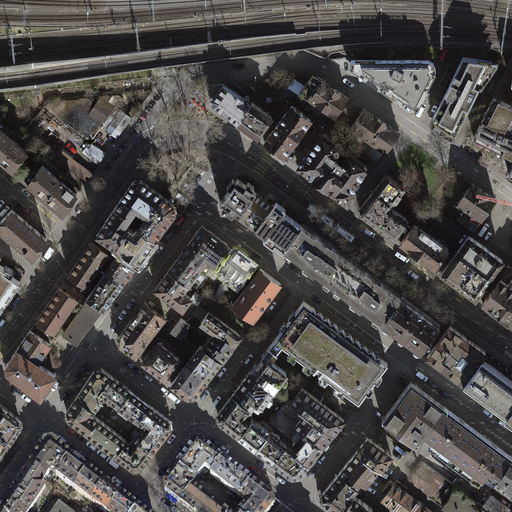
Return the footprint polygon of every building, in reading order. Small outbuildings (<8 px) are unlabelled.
[(489,61),(461,56),(432,116),(456,127),(489,61)] [(416,109),(435,70),(426,60),(351,60),(349,62),(350,63),(347,66),(356,73),(358,69),(370,78),(382,86),(381,89),(389,95),(391,92),(402,100),(416,109)] [(346,97),(311,74),(298,93),(333,116),(339,107),(346,97)] [(242,97),(222,84),(211,98),(211,103),(256,136),(270,116),(251,102),(242,97)] [(87,99),(46,104),(44,105),(64,122),(66,120),(91,138),(109,113),(114,105),(118,99),(111,96),(102,96),(95,105),(87,99)] [(511,157),(511,130),(509,129),(511,122),(511,105),(491,96),(471,136),(511,157)] [(50,122),(80,148),(86,141),(64,122),(44,105),(25,128),(28,130),(22,137),(27,141),(33,134),(37,137),(50,122)] [(115,118),(121,110),(114,105),(109,113),(115,118)] [(309,119),(289,105),(262,141),(282,156),(295,139),(309,119)] [(370,115),(362,109),(350,127),(385,151),(397,133),(387,126),(370,115)] [(131,117),(121,110),(115,118),(110,124),(120,132),(131,117)] [(24,152),(0,131),(0,163),(9,170),(24,152)] [(366,166),(320,133),(305,154),(297,166),(342,199),(352,186),(366,166)] [(96,150),(86,141),(80,148),(90,157),(96,150)] [(61,147),(56,152),(79,172),(87,178),(91,173),(61,147)] [(79,172),(56,152),(55,156),(76,173),(79,172)] [(41,165),(25,184),(46,201),(61,212),(76,194),(41,165)] [(403,188),(384,174),(372,190),(358,207),(358,212),(391,237),(399,227),(405,219),(389,206),(403,188)] [(234,212),(238,215),(255,192),(256,191),(252,188),(254,185),(248,181),(246,184),(243,181),(238,178),(236,180),(233,177),(227,185),(230,188),(220,201),(228,207),(226,210),(232,215),(234,212)] [(139,180),(131,181),(121,196),(95,234),(119,250),(87,296),(102,307),(113,293),(128,271),(146,249),(163,225),(173,212),(172,204),(139,180)] [(493,198),(470,183),(459,199),(456,203),(464,208),(457,217),(473,227),(493,198)] [(460,230),(406,190),(399,198),(419,213),(413,222),(423,230),(428,223),(452,240),(460,230)] [(255,192),(238,215),(255,228),(273,205),(261,196),(255,192)] [(275,242),(284,249),(301,225),(291,217),(283,211),(286,208),(276,201),(273,205),(255,228),(266,235),(263,238),(273,245),(275,242)] [(38,231),(10,208),(0,220),(0,230),(31,256),(46,238),(38,231)] [(446,248),(413,223),(399,242),(417,255),(432,266),(446,248)] [(226,244),(201,225),(193,235),(154,288),(167,297),(181,308),(189,297),(181,291),(205,259),(212,264),(226,244)] [(310,231),(301,225),(284,249),(307,266),(308,269),(313,274),(315,272),(333,285),(351,261),(337,251),(336,248),(331,244),(330,246),(322,240),(322,237),(316,233),(315,235),(310,231)] [(482,246),(468,235),(453,255),(439,272),(454,283),(473,297),(501,260),(482,246)] [(103,251),(89,241),(66,273),(84,285),(89,278),(106,253),(103,251)] [(251,263),(233,249),(225,260),(218,270),(236,283),(251,263)] [(351,261),(333,285),(342,292),(354,301),(355,304),(360,309),(362,307),(382,322),(400,298),(386,287),(386,284),(380,280),(379,282),(371,276),(371,273),(366,269),(364,271),(362,270),(351,261)] [(4,267),(0,264),(0,305),(18,279),(9,273),(12,269),(5,264),(4,267)] [(511,268),(508,266),(500,277),(490,289),(481,302),(511,325),(511,268)] [(278,284),(258,269),(231,304),(250,319),(264,302),(278,284)] [(76,299),(60,288),(48,304),(65,316),(70,308),(76,299)] [(89,324),(102,307),(87,296),(62,332),(76,341),(89,324)] [(389,327),(402,337),(419,312),(407,303),(407,300),(404,298),(401,298),(400,298),(382,322),(384,323),(382,324),(382,327),(385,329),(388,329),(389,327)] [(312,306),(304,300),(272,342),(269,346),(277,352),(280,348),(282,345),(359,402),(388,363),(376,354),(373,350),(371,351),(369,350),(366,345),(364,346),(362,344),(358,339),(356,341),(351,333),(348,335),(343,328),(341,330),(336,322),(334,324),(331,321),(329,317),(327,318),(324,316),(321,311),(319,312),(317,311),(313,305),(312,306)] [(163,317),(143,302),(132,317),(126,326),(118,336),(118,345),(134,356),(163,317)] [(65,316),(48,304),(37,320),(54,332),(60,323),(65,316)] [(200,344),(185,363),(204,378),(220,358),(238,334),(230,327),(207,310),(198,321),(213,332),(203,347),(200,344)] [(433,322),(419,312),(402,337),(415,346),(413,348),(413,350),(416,352),(419,352),(420,350),(421,351),(439,327),(438,325),(438,323),(435,321),(433,322)] [(188,324),(179,318),(173,326),(169,331),(178,337),(188,324)] [(427,356),(463,382),(480,358),(481,358),(486,352),(468,339),(450,325),(427,356)] [(49,344),(29,330),(6,362),(5,367),(7,371),(36,394),(40,394),(53,373),(40,365),(43,361),(39,358),(49,344)] [(177,358),(156,342),(147,353),(141,361),(163,378),(177,358)] [(258,361),(251,371),(274,389),(287,372),(271,360),(277,352),(269,346),(258,361)] [(511,380),(481,358),(480,358),(463,382),(505,414),(503,416),(511,422),(511,380)] [(203,380),(204,378),(185,363),(170,384),(189,398),(203,380)] [(99,391),(110,376),(99,368),(93,369),(82,386),(80,389),(97,401),(103,394),(99,391)] [(274,389),(251,371),(238,387),(232,394),(251,408),(256,401),(261,405),(274,389)] [(118,382),(110,376),(99,391),(103,394),(118,406),(129,391),(118,382)] [(416,445),(423,436),(445,406),(439,402),(411,381),(382,420),(416,445)] [(251,408),(232,394),(226,402),(218,413),(219,417),(219,420),(245,439),(264,454),(281,467),(291,475),(299,474),(308,463),(311,459),(322,446),(328,439),(344,419),(329,408),(302,387),(292,401),(306,412),(300,419),(296,424),(298,427),(292,435),(293,436),(292,438),(298,442),(293,448),(279,438),(281,436),(270,428),(260,421),(259,422),(251,417),(250,419),(245,415),(251,408)] [(97,401),(80,389),(72,399),(66,408),(67,417),(86,433),(97,419),(89,413),(97,401)] [(129,391),(118,406),(137,420),(148,405),(137,397),(129,391)] [(300,419),(306,412),(292,401),(287,398),(280,408),(290,417),(292,414),(300,419)] [(0,404),(0,453),(7,442),(18,425),(17,417),(0,404)] [(166,419),(148,405),(137,420),(141,423),(137,429),(156,443),(159,438),(168,427),(166,419)] [(445,406),(423,436),(428,440),(433,444),(455,461),(478,430),(456,414),(451,410),(445,406)] [(114,454),(125,440),(97,419),(86,433),(102,445),(114,454)] [(146,455),(156,443),(137,429),(128,442),(125,440),(114,454),(131,466),(138,466),(146,455)] [(478,430),(455,461),(482,480),(489,471),(497,478),(511,458),(511,455),(481,433),(478,430)] [(333,480),(323,492),(324,500),(339,511),(373,511),(372,511),(373,509),(354,495),(352,493),(358,485),(357,484),(361,480),(366,484),(379,468),(381,469),(392,455),(368,437),(361,445),(346,463),(333,480)] [(56,475),(70,457),(52,443),(44,444),(33,462),(29,467),(46,478),(51,470),(56,474),(55,475),(56,475)] [(265,511),(271,505),(271,500),(222,461),(199,444),(195,444),(191,445),(177,463),(165,479),(162,483),(163,491),(179,504),(189,511),(265,511)] [(74,489),(88,471),(75,460),(70,457),(56,475),(74,489)] [(511,458),(497,478),(495,481),(511,493),(511,458)] [(449,480),(425,463),(411,482),(435,499),(449,480)] [(46,478),(29,467),(20,479),(11,494),(32,507),(46,488),(41,485),(46,478)] [(74,489),(91,502),(105,483),(93,474),(88,471),(74,489)] [(104,511),(109,511),(121,496),(112,489),(105,483),(91,502),(104,511)] [(402,489),(394,484),(382,500),(398,511),(430,511),(431,511),(402,489)] [(472,500),(457,488),(443,506),(450,511),(488,511),(484,509),(481,511),(470,503),(472,500)] [(32,507),(11,494),(8,497),(6,501),(5,503),(0,509),(0,511),(29,511),(30,511),(32,507)] [(491,495),(482,507),(484,509),(488,511),(506,511),(509,509),(491,495)] [(135,511),(138,509),(127,500),(121,496),(109,511),(135,511)] [(71,511),(59,503),(53,511),(71,511)]
